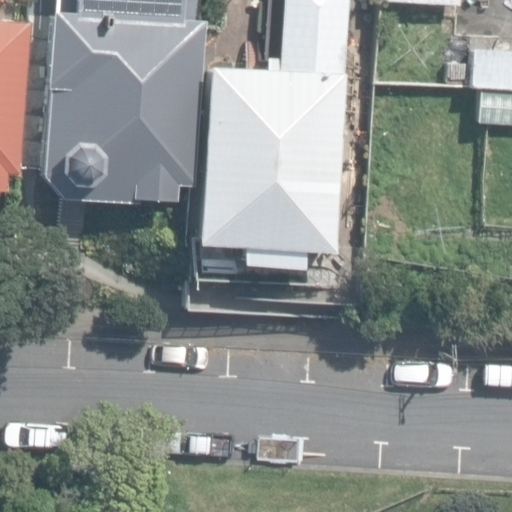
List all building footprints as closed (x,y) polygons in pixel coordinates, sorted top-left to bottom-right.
[(190,19),(191,0),(67,0),(67,11),(43,8),(39,84),(44,85),(36,173),(62,198),(124,200),(125,196),(187,201),(198,19),(190,19)] [(329,250),(341,0),(275,0),(273,56),(263,56),(263,67),(201,64),(192,242),(239,245),(238,259),(285,262),(286,248),(329,250)] [(0,188),(4,188),(4,172),(16,172),(24,21),(0,18),(0,188)] [(466,87),(478,87),(511,89),(511,49),(469,47),(466,87)] [(511,126),(511,89),(478,87),(476,123),(511,126)]
